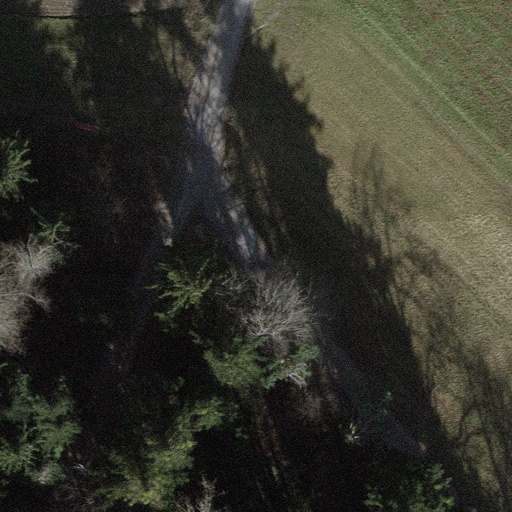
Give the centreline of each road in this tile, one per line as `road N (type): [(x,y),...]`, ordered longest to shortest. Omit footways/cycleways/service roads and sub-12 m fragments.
road 1 (track): [(191,162),(334,359),(459,511)]
road 2 (track): [(191,162),(59,511)]
road 3 (track): [(236,0),(191,162)]
